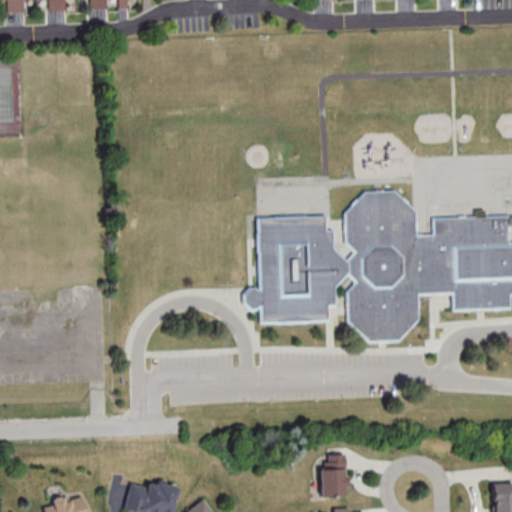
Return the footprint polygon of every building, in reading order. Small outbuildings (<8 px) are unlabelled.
[(4,0),(4,13),(23,13),(22,0),(47,0),(48,10),(63,10),(63,0),(88,0),(88,9),(104,9),(104,0),(4,0)] [(256,218),(322,215),(323,231),(330,231),(331,249),(346,263),(353,252),(345,243),(342,214),(363,192),(392,190),(413,210),(414,236),(433,235),(432,217),(511,216),(511,225),(506,225),(507,243),(511,243),(511,293),(510,294),(510,308),(453,308),(452,292),(417,293),(418,318),(398,340),(370,339),(346,321),(347,291),(356,283),(345,274),(332,288),(334,304),(326,304),(326,320),(260,321),(260,306),(255,305),(255,309),(249,309),(242,303),(242,293),(247,287),(253,286),(258,290),(256,218)] [(318,463),(318,496),(345,496),(345,454),(326,454),(326,463),(318,463)] [(122,510),(130,511),(171,511),(178,486),(149,479),(146,487),(129,482),(122,510)] [(511,511),(511,482),(492,483),(491,511),(511,511)] [(51,508),(42,510),(42,511),(85,511),(82,491),(49,499),(51,508)] [(215,511),(204,497),(183,511),(215,511)]
